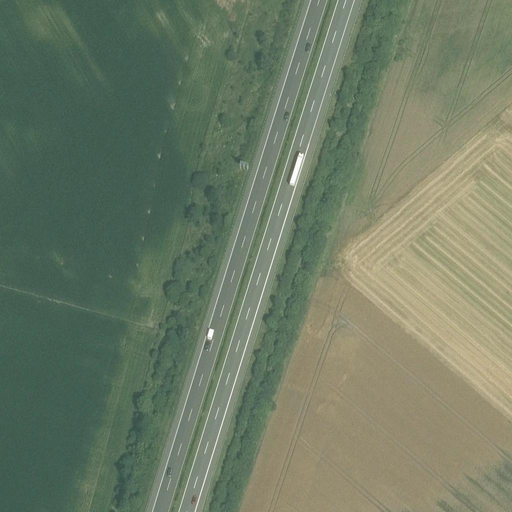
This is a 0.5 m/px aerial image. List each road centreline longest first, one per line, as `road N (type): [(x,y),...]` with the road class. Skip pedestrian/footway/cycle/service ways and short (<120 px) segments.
road 1 (motorway): [(322,0),(162,511)]
road 2 (motorway): [(189,511),(349,0)]
